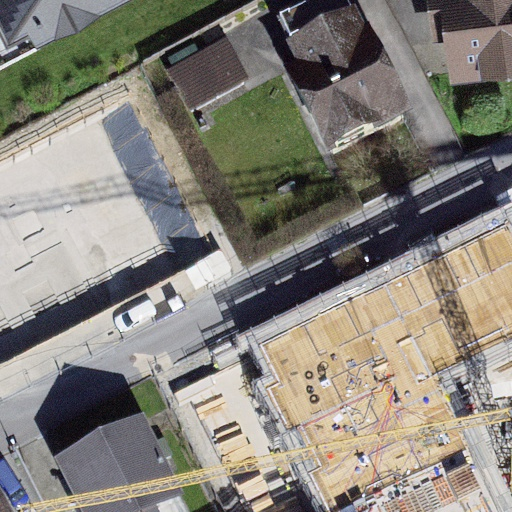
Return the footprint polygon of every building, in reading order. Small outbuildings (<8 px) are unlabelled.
[(0,0),(0,28),(55,0),(0,0)] [(511,0),(442,0),(449,53),(511,45),(511,0)] [(336,174),(409,140),(355,22),(281,55),(336,174)] [(227,42),(168,73),(190,113),(249,82),(227,42)] [(487,377),(491,388),(511,380),(511,258),(409,294),(443,392),(487,377)] [(186,511),(143,424),(59,465),(82,511),(186,511)] [(395,511),(395,510),(390,511),(511,511),(511,463),(441,494),(448,511),(395,511)]
